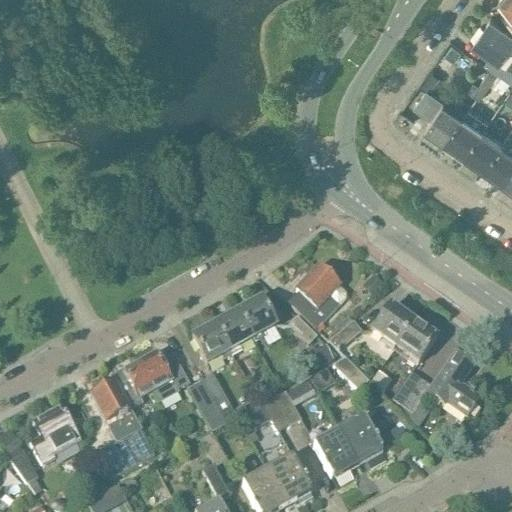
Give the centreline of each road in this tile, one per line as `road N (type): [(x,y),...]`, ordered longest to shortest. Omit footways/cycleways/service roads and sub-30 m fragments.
road 1 (residential): [(0,396),(211,279),(343,189)]
road 2 (residential): [(511,232),(379,138),(375,120),(384,100),(454,0)]
road 3 (secondary): [(371,0),(318,75),(306,112),(315,174),(343,189)]
road 4 (secondary): [(343,189),(349,99),(416,0)]
road 5 (secondary): [(511,312),(343,189)]
